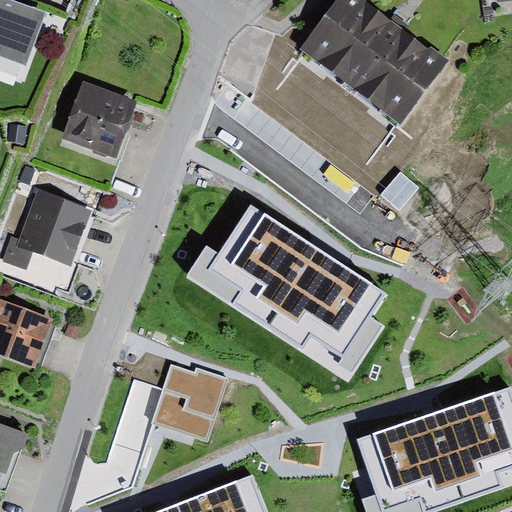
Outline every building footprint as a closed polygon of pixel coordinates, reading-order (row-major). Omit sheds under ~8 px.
[(46,14),(5,0),(0,0),(0,70),(17,77),(21,67),(27,69),(46,14)] [(398,24),(365,0),(340,0),(302,52),(403,127),(450,64),(398,24)] [(137,101),(84,83),(64,140),(117,159),(137,101)] [(92,213),(37,192),(19,241),(11,238),(2,263),(26,272),(33,253),(72,267),(92,213)] [(386,293),(251,206),(219,255),(206,246),(187,276),(304,351),(311,339),(342,359),(338,365),(352,374),(383,326),(370,317),(386,293)] [(50,319),(0,301),(0,355),(33,367),(50,319)] [(80,330),(70,325),(65,335),(76,340),(80,330)] [(195,373),(172,365),(152,425),(208,443),(229,379),(196,368),(195,373)] [(511,389),(511,387),(358,440),(377,496),(363,501),(367,511),(431,511),(504,487),(499,474),(511,469),(511,389)] [(28,435),(0,425),(0,473),(6,476),(15,454),(23,451),(28,435)] [(269,511),(254,474),(156,511),(269,511)]
